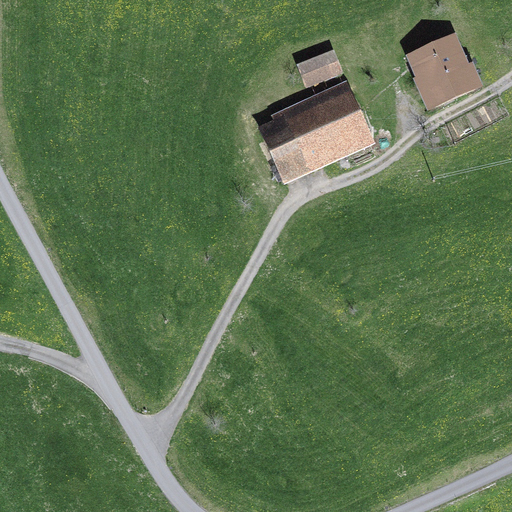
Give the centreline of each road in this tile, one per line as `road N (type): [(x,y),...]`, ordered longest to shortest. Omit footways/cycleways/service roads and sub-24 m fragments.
road 1 (track): [(511,70),(371,169),(286,205),(169,418),(144,446)]
road 2 (unclassified): [(0,186),(144,446),(190,511)]
